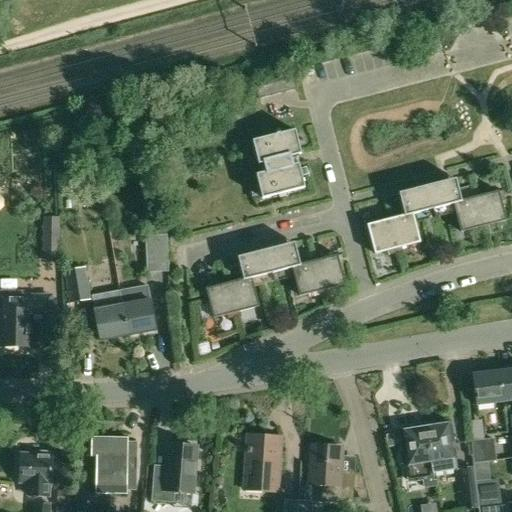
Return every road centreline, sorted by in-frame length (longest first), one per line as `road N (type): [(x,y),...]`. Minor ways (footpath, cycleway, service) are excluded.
road 1 (residential): [(235,379),(368,306),(511,260)]
road 2 (residential): [(235,379),(0,393)]
road 3 (track): [(0,48),(181,0)]
road 4 (residential): [(511,332),(338,361)]
road 5 (residential): [(382,511),(338,361)]
